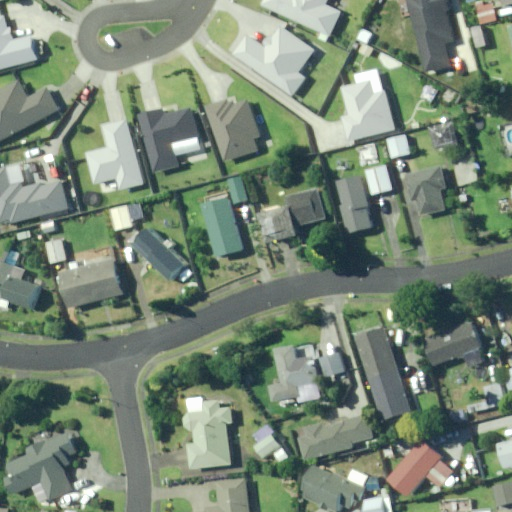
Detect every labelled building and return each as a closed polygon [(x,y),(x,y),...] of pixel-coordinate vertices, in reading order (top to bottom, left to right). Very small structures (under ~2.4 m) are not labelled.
[(269,0),(267,5),(332,36),(347,3),(340,0),(269,0)] [(415,38),(416,37),(424,22),(428,25),(432,17),(429,16),(436,0),(402,0),(390,25),(415,38)] [(495,10),(494,7),(493,4),(484,6),(483,2),(475,3),(478,24),(499,20),(497,9),(495,10)] [(16,41),(9,15),(0,17),(0,69),(41,60),(35,36),(16,41)] [(472,42),(488,39),(485,24),(469,27),(472,42)] [(318,49),(286,26),(270,48),(252,35),(238,55),(296,95),(308,78),(301,73),(318,49)] [(376,34),(367,29),(361,39),(370,44),(376,34)] [(409,55),(437,69),(446,52),(417,37),(409,55)] [(377,94),(374,80),(346,87),(353,116),(346,117),(352,141),(397,130),(388,91),(377,94)] [(31,99),(23,82),(0,93),(0,142),(63,111),(51,89),(31,99)] [(262,136),(250,100),(233,105),(232,101),(210,108),(227,162),(260,151),(256,138),(262,136)] [(201,136),(194,109),(169,116),(167,110),(143,116),(157,173),(181,167),(175,143),(201,136)] [(147,184),(130,120),(107,126),(113,148),(90,154),(98,184),(120,178),(123,190),(147,184)] [(442,148),(458,144),(453,121),(429,126),(434,150),(439,148),(442,148)] [(502,139),(499,127),(490,129),(493,142),(502,139)] [(393,157),(410,153),(405,134),(386,139),(391,158),(393,157)] [(475,158),(455,162),(460,183),(480,179),(475,158)] [(365,170),(372,195),(392,189),(385,164),(365,170)] [(442,188),(445,187),(440,165),(414,171),(404,174),(411,201),(416,200),(420,216),(445,210),(440,189),(442,188)] [(0,171),(0,216),(1,221),(19,225),(73,211),(65,182),(46,187),(45,184),(27,189),(25,183),(16,185),(11,168),(0,171)] [(246,200),(248,200),(241,175),(228,179),(227,179),(230,190),(234,204),(246,200)] [(367,207),(369,206),(361,175),(339,181),(336,182),(343,205),(341,206),(348,233),(372,227),(367,207)] [(295,226),(302,224),(326,219),(319,188),(287,195),(289,206),(281,208),(260,213),(261,218),(267,243),(277,240),(298,235),(295,226)] [(243,250),(235,222),(228,196),(205,203),(201,204),(217,258),(243,250)] [(130,220),(142,217),(143,217),(139,202),(129,205),(111,210),(110,210),(115,230),(120,229),(128,226),(132,225),(131,224),(130,220)] [(43,231),(50,229),(48,223),(41,225),(43,231)] [(150,262),(169,281),(186,264),(170,249),(175,244),(169,238),(163,243),(147,227),(140,234),(139,233),(131,240),(129,242),(132,245),(146,259),(150,262)] [(18,240),(30,236),(29,231),(17,234),(18,240)] [(46,242),(51,263),(66,260),(61,239),(46,242)] [(402,244),(405,253),(412,250),(410,242),(402,244)] [(68,308),(73,307),(123,294),(115,259),(86,266),(85,260),(71,263),(72,269),(59,272),(68,308)] [(3,263),(0,262),(0,282),(0,283),(4,284),(0,294),(0,297),(1,298),(0,299),(0,305),(6,308),(9,301),(29,309),(37,286),(10,276),(13,267),(3,263)] [(486,346),(489,345),(479,318),(457,326),(453,328),(429,337),(440,364),(464,355),(483,348),(486,346)] [(401,358),(392,327),(391,326),(361,335),(388,419),(417,410),(412,393),(401,358)] [(305,357),(303,346),(303,344),(283,347),(289,375),(290,382),(277,384),(280,400),(288,399),(289,403),(300,401),(299,398),(299,395),(307,394),(307,393),(313,392),(311,383),(327,380),(326,378),(322,355),(320,355),(305,357)] [(344,353),(325,359),(331,378),(351,372),(344,353)] [(493,384),(488,385),(492,400),(484,402),(485,409),(509,402),(504,382),(493,384)] [(237,406),(232,406),(226,407),(226,399),(210,401),(211,410),(196,411),(191,417),(192,425),(196,429),(198,430),(199,430),(200,434),(201,442),(194,443),(194,446),(196,467),(236,463),(232,422),(239,422),(237,406)] [(469,421),(467,408),(451,411),(454,424),(469,421)] [(312,458),(360,445),(359,441),(380,436),(374,412),(372,413),(352,418),(352,420),(331,425),(330,422),(314,426),(316,434),(306,437),(312,458)] [(277,433),(279,431),(274,423),(258,434),(261,438),(263,442),(260,444),(269,456),(285,445),(277,433)] [(85,451),(79,438),(77,434),(65,439),(65,438),(55,443),(55,441),(36,450),(38,454),(16,465),(21,475),(13,479),(20,496),(45,484),(48,483),(56,500),(57,501),(80,490),(77,485),(71,472),(73,471),(71,466),(74,465),(78,463),(75,457),(84,453),(86,452),(85,451)] [(445,457),(427,441),(392,479),(411,497),(431,476),(444,489),(458,474),(443,460),(445,457)] [(285,461),(292,455),(286,447),(279,453),(285,461)] [(365,483),(368,478),(357,473),(354,478),(339,471),(338,473),(317,464),(307,487),(311,489),(308,496),(323,503),(323,504),(333,509),(334,508),(343,511),(347,503),(357,507),(361,498),(364,500),(370,486),(365,483)] [(376,490),(384,489),(385,489),(383,476),(373,476),(376,490)] [(255,511),(252,481),(252,477),(222,480),(223,485),(225,505),(211,506),(212,511),(199,511),(264,511),(265,511),(261,511),(255,511)] [(503,505),(511,502),(511,482),(499,485),(502,500),(503,505)] [(370,511),(396,511),(394,501),(388,502),(387,495),(385,496),(368,499),(370,511)]
